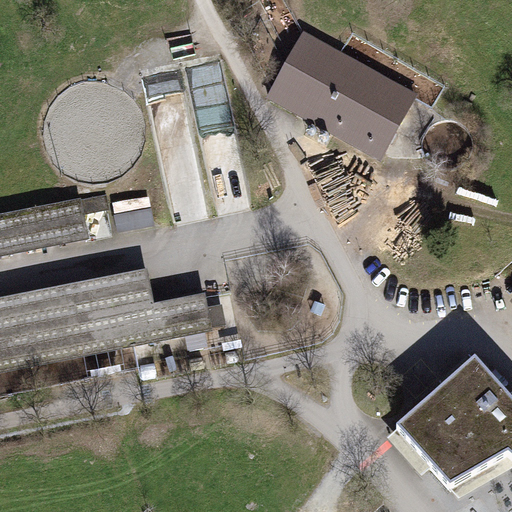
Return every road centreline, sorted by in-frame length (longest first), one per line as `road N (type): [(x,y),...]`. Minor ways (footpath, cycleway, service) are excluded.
road 1 (track): [(346,440),(354,287),(194,0)]
road 2 (unclassified): [(511,352),(347,349),(196,388)]
road 3 (unclassified): [(426,511),(389,462),(291,410),(196,388)]
road 4 (unclassified): [(196,388),(0,426)]
